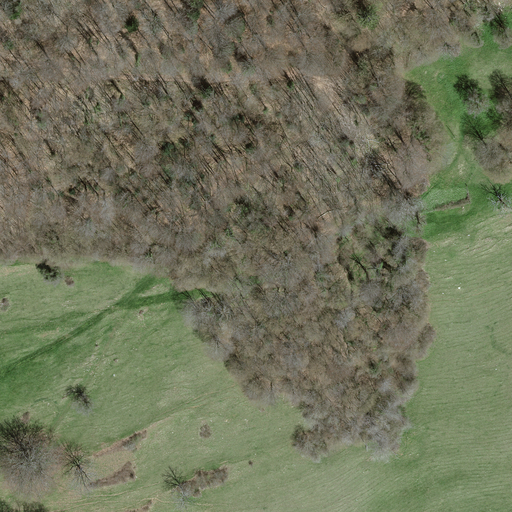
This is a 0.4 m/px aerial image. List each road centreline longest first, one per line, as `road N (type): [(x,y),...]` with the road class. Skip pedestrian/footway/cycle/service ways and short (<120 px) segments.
road 1 (track): [(0,53),(96,75),(300,72),(327,87),(316,120),(230,176),(123,302)]
road 2 (track): [(0,375),(123,302),(289,266),(366,210),(511,197)]
road 3 (track): [(171,0),(0,51)]
road 4 (track): [(327,87),(364,31),(423,0)]
